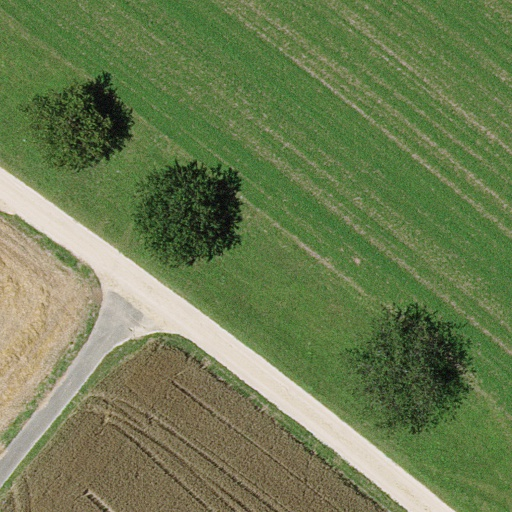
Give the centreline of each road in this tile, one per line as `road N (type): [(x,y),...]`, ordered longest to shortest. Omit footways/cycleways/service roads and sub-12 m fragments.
road 1 (track): [(0,181),(438,511)]
road 2 (track): [(0,495),(150,294)]
